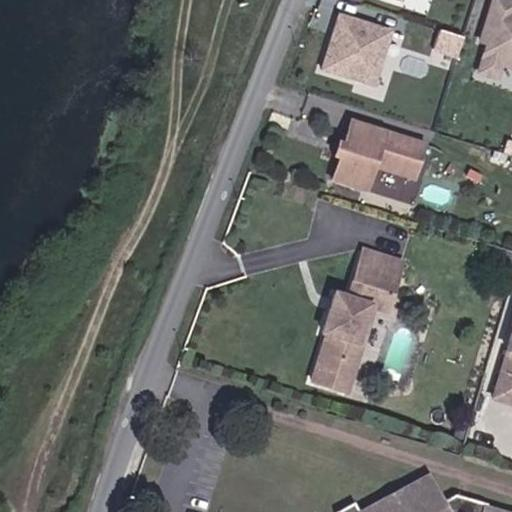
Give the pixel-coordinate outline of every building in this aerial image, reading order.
[(511,0),(495,0),(484,40),(491,42),(482,72),(499,77),(503,63),(511,65),(511,0)] [(367,85),(385,29),(333,12),(315,68),(367,85)] [(460,56),(467,36),(439,26),(432,46),(460,56)] [(342,141),(336,157),(330,178),(361,187),(368,163),(409,176),(419,143),(348,120),(342,141)] [(328,155),(336,157),(342,141),(333,139),(328,155)] [(341,391),(351,360),(346,359),(368,286),(388,291),(398,260),(358,248),(348,279),(351,280),(346,297),(330,292),(318,330),(323,331),(307,380),(341,391)] [(346,359),(351,360),(370,305),(382,309),(388,291),(368,286),(346,359)] [(511,332),(494,397),(511,402),(511,332)] [(486,511),(487,508),(456,498),(441,506),(427,480),(369,511),(357,511),(354,506),(342,511),(486,511)]
